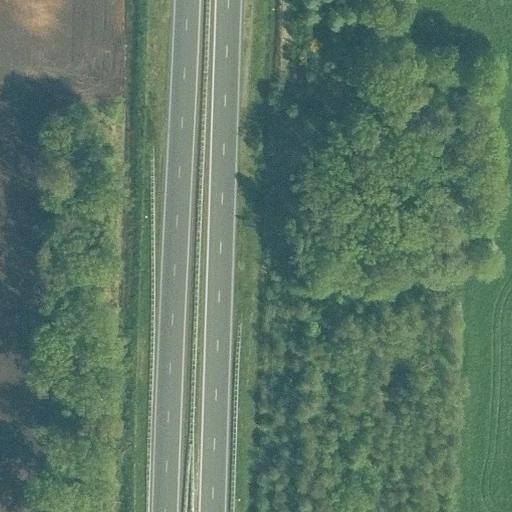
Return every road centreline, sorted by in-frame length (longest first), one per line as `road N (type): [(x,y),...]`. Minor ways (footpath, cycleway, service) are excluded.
road 1 (trunk): [(185,0),(163,511)]
road 2 (trunk): [(209,511),(227,0)]
